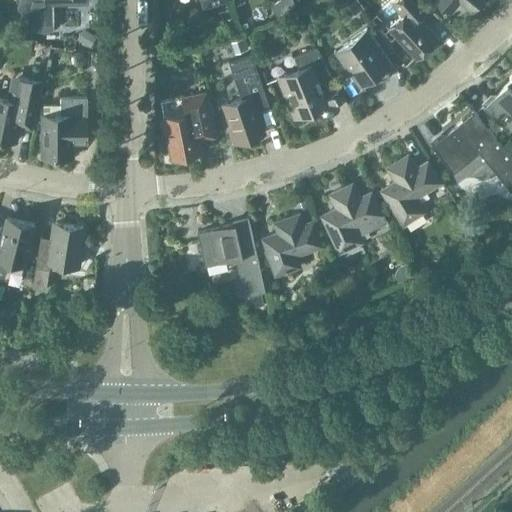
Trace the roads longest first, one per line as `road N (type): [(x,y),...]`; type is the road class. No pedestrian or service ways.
road 1 (residential): [(126,184),(213,177),(346,135),(461,58),(511,6)]
road 2 (tertiary): [(127,428),(280,408),(371,377),(449,330)]
road 3 (tertiary): [(449,330),(250,389),(127,396)]
road 4 (residential): [(127,396),(126,184)]
road 5 (residential): [(126,184),(126,0)]
road 6 (tertiary): [(127,396),(0,389)]
road 7 (tertiary): [(0,425),(127,428)]
road 8 (residential): [(126,184),(0,168)]
